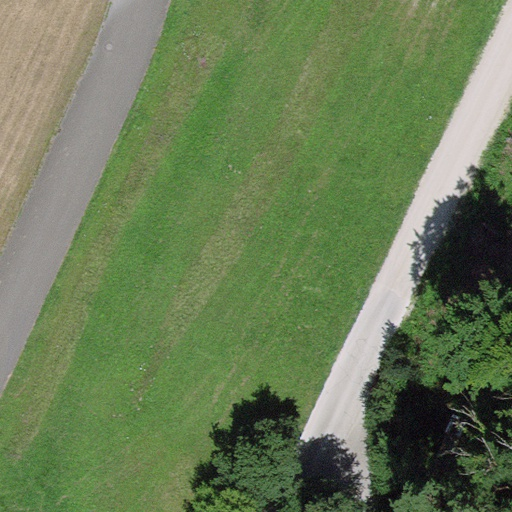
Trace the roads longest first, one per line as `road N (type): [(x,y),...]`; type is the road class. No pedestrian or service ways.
road 1 (track): [(511,58),(333,424),(363,477),(369,511)]
road 2 (residential): [(0,334),(133,36),(141,0)]
